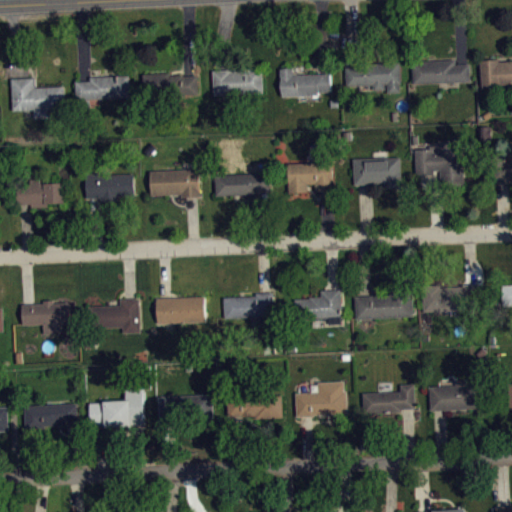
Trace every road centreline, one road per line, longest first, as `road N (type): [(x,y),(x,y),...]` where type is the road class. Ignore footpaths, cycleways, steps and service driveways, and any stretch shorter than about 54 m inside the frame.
road 1 (residential): [(0,253),(511,229)]
road 2 (residential): [(0,478),(511,455)]
